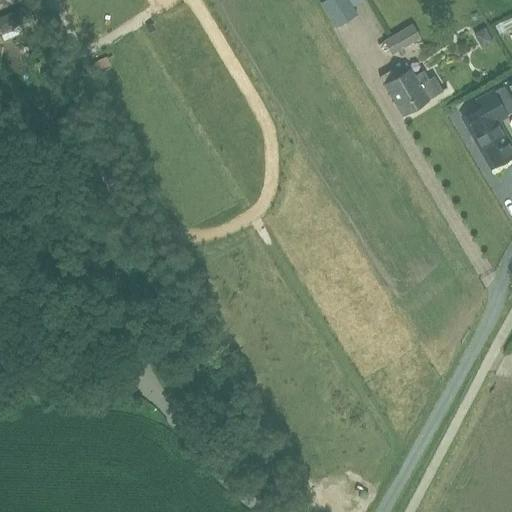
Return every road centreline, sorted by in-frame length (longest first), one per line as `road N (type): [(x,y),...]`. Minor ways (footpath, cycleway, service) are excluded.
road 1 (unclassified): [(135,391),(135,345),(0,108)]
road 2 (unclassified): [(268,511),(135,391)]
road 3 (unclassified): [(135,391),(0,344)]
